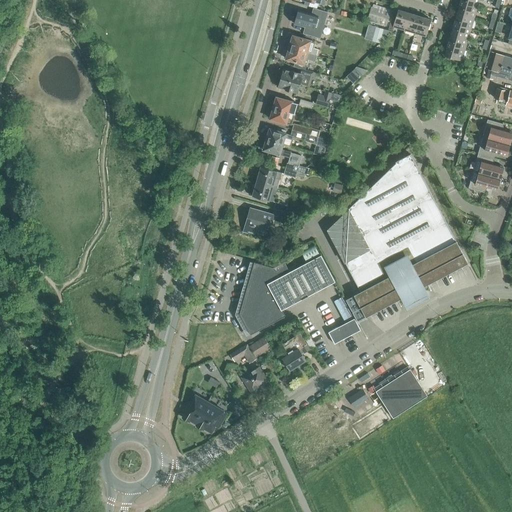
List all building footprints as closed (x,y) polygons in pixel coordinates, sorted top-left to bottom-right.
[(479,0),(460,0),(459,3),(477,8),(479,0)] [(391,8),(389,8),(373,3),(372,6),(371,6),(370,9),(367,20),(386,26),(391,8)] [(477,8),(459,3),(456,13),(474,19),(477,8)] [(298,10),(294,24),(305,27),(303,33),(319,38),(326,12),(319,9),(316,8),(313,8),(311,14),(298,10)] [(393,27),(404,30),(409,13),(398,10),(395,20),(391,19),(388,29),(392,30),(393,27)] [(419,16),(409,13),(404,30),(414,33),(419,16)] [(456,13),(453,24),(471,29),(474,19),(456,13)] [(425,37),(430,19),(419,16),(414,33),(425,37)] [(468,39),(471,29),(453,24),(450,34),(468,39)] [(383,28),(376,27),(372,41),(379,42),(383,28)] [(290,42),(289,47),(316,55),(318,48),(312,47),(314,42),(315,37),(299,32),(298,38),(292,36),(292,37),(290,38),(289,41),(290,42)] [(465,50),(468,39),(450,34),(447,44),(465,50)] [(462,61),(465,50),(447,44),(444,55),(462,61)] [(315,61),(316,55),(289,47),(288,52),(286,53),(285,56),(286,57),(286,59),(297,62),(295,67),(301,69),(304,70),(307,59),(315,61)] [(511,57),(495,53),(490,70),(488,70),(485,78),(493,80),(494,76),(511,80),(511,57)] [(355,81),(367,69),(356,66),(349,74),(355,81)] [(305,70),(294,67),(293,71),(291,71),(290,71),(283,69),(280,78),(299,83),(309,86),(313,72),(305,70)] [(285,90),(297,93),(299,83),(280,78),(278,87),(285,89),(285,90)] [(506,102),(505,106),(511,107),(511,90),(504,89),(504,90),(496,88),(493,98),(502,101),(506,102)] [(318,96),(316,104),(327,107),(329,99),(337,102),(339,95),(331,92),(325,91),(323,97),(318,96)] [(291,108),(296,109),(297,104),(276,97),(273,108),(290,113),(291,108)] [(311,108),(313,103),(300,99),(299,105),(311,108)] [(273,108),(270,119),(291,125),(294,114),(290,113),(273,108)] [(502,124),(487,119),(482,136),(510,144),(511,135),(511,132),(501,129),(502,124)] [(319,131),(294,123),(292,130),(317,138),(319,131)] [(290,136),(290,135),(288,135),(285,134),(277,131),(269,129),(268,132),(266,133),(265,139),(266,139),(283,145),(287,146),(290,136)] [(317,138),(292,130),(290,135),(316,143),(313,152),(322,155),(326,141),(317,138)] [(506,156),(510,144),(482,136),(478,153),(493,158),(494,152),(506,156)] [(282,149),(283,145),(266,139),(263,150),(289,158),(288,163),(287,163),(285,168),(297,171),(300,160),(301,156),(291,153),(291,152),(282,149)] [(478,153),(473,171),(500,178),(503,167),(491,163),(493,158),(478,153)] [(353,295),(365,316),(467,263),(410,154),(395,162),(396,163),(347,209),(368,248),(344,261),(360,291),(353,295)] [(277,164),(279,157),(273,155),(271,162),(277,164)] [(277,187),(281,173),(260,167),(256,181),(277,187)] [(295,177),(297,171),(285,168),(283,174),(295,177)] [(468,188),(483,192),(485,186),(497,190),(500,178),(473,171),(468,188)] [(277,187),(256,181),(252,196),(273,202),(275,195),(271,194),(273,186),(277,187)] [(332,191),(340,194),(343,185),(335,183),(332,191)] [(273,208),(286,212),(286,209),(287,205),(275,202),(273,208)] [(284,218),(284,217),(286,212),(273,208),(272,214),(250,208),(243,232),(248,233),(248,232),(252,234),(257,235),(259,230),(269,233),(274,215),(284,218)] [(286,212),(284,217),(288,219),(289,216),(291,217),(293,210),(286,209),(286,212)] [(301,251),(306,260),(320,252),(315,244),(301,251)] [(284,261),(272,267),(254,262),(239,314),(250,334),(285,316),(282,309),(335,281),(321,254),(289,271),(284,261)] [(361,330),(354,318),(328,332),(335,344),(361,330)] [(289,353),(281,358),(284,362),(283,363),(286,368),(287,367),(289,370),(305,360),(298,348),(300,347),(303,353),(309,349),(299,333),(283,343),(289,353)] [(312,352),(317,349),(310,335),(305,338),(312,352)] [(263,336),(249,345),(256,356),(271,347),(263,336)] [(248,343),(230,354),(234,361),(244,354),(249,362),(257,357),(256,356),(249,345),(248,343)] [(269,362),(264,365),(268,372),(273,369),(269,362)] [(251,371),(251,370),(241,376),(251,391),(267,381),(258,366),(251,371)] [(374,391),(392,418),(426,395),(408,368),(374,391)] [(365,383),(373,379),(369,372),(361,376),(365,383)] [(210,377),(208,381),(216,386),(218,382),(210,377)] [(363,388),(349,397),(355,407),(369,398),(363,388)] [(189,419),(195,422),(207,401),(195,394),(190,403),(188,402),(184,409),(186,410),(182,417),(188,421),(189,419)] [(226,412),(207,401),(195,422),(197,423),(196,425),(202,429),(203,427),(211,431),(219,417),(222,419),(226,412)]
